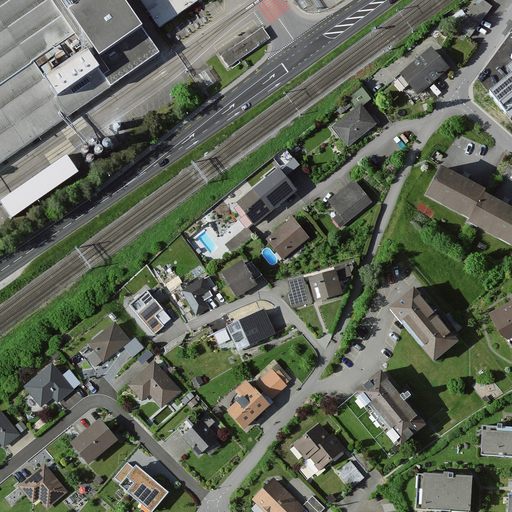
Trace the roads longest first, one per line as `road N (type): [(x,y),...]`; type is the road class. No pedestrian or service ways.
road 1 (secondary): [(0,271),(380,0)]
road 2 (residential): [(0,475),(95,398),(212,505)]
road 3 (residential): [(173,334),(264,297),(327,355),(309,389)]
road 4 (residential): [(426,128),(394,130),(261,235)]
road 5 (residential): [(212,505),(309,389)]
road 6 (residential): [(309,389),(355,370),(397,287)]
